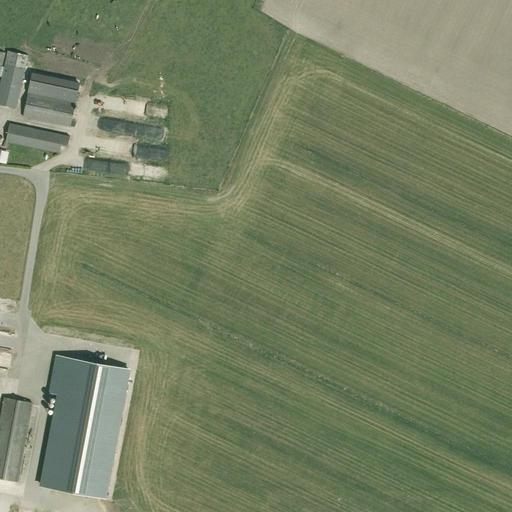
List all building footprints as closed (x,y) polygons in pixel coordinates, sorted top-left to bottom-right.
[(0,104),(15,108),(27,55),(8,50),(4,67),(1,66),(4,52),(0,51),(0,76),(1,77),(0,83),(0,104)] [(28,92),(23,116),(71,125),(75,101),(76,101),(80,83),(32,73),(28,92)] [(113,110),(115,98),(107,97),(106,109),(113,110)] [(61,145),(67,147),(69,137),(9,124),(6,142),(59,153),(61,145)] [(42,485),(104,497),(128,369),(55,355),(48,392),(59,394),(42,485)] [(32,402),(4,397),(0,418),(0,477),(17,481),(32,402)]
